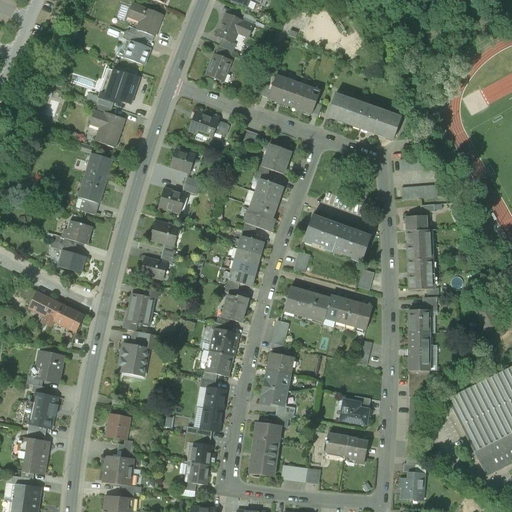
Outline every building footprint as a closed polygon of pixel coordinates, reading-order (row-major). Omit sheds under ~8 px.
[(247,9),(253,11),(256,5),(259,6),(260,4),(261,5),(262,0),(232,0),(232,2),(247,9)] [(137,31),(154,37),(160,21),(161,21),(163,17),(135,6),(131,15),(142,19),(137,31)] [(223,40),(231,44),(231,43),(236,33),(238,34),(249,38),(253,28),(242,23),(242,22),(242,21),(227,15),(217,37),(223,40)] [(242,23),(253,28),(257,20),(245,15),(242,21),(242,22),(242,23)] [(137,30),(134,36),(143,40),(147,41),(152,43),(154,37),(137,31),(137,30)] [(140,46),(143,40),(134,36),(125,33),(122,40),(130,43),(131,42),(140,46)] [(223,40),(220,47),(233,53),(236,45),(234,44),(231,43),(231,44),(223,40)] [(124,59),(144,67),(151,50),(144,47),(140,46),(131,42),(130,43),(124,59)] [(230,58),(233,53),(220,47),(217,53),(230,58)] [(206,77),(221,83),(225,73),(227,74),(232,62),(214,55),(206,77)] [(117,73),(114,72),(108,70),(108,71),(106,70),(102,81),(104,82),(104,83),(109,84),(106,95),(101,94),(99,98),(114,103),(121,106),(122,102),(131,105),(139,80),(118,72),(117,73)] [(268,100),(312,115),(316,104),(320,93),(276,77),(272,88),(268,99),(268,100)] [(104,83),(101,94),(106,95),(109,84),(104,83)] [(262,97),(268,99),(272,88),(266,86),(262,97)] [(327,118),(360,130),(368,107),(335,95),(327,118)] [(114,103),(99,98),(97,104),(99,105),(112,109),(114,103)] [(312,115),(318,117),(322,107),(316,104),(312,115)] [(97,112),(109,116),(110,115),(112,109),(99,105),(97,112)] [(402,119),(368,107),(360,130),(394,142),(402,119)] [(114,148),(116,149),(125,120),(110,115),(109,116),(97,112),(95,111),(90,125),(99,129),(95,142),(114,148)] [(189,132),(198,135),(199,131),(213,137),(214,134),(218,122),(219,121),(195,113),(189,132)] [(214,134),(224,137),(228,125),(218,122),(214,134)] [(237,141),(243,143),(247,131),(241,129),(237,141)] [(212,140),(213,137),(199,131),(198,135),(212,140)] [(243,143),(248,145),(253,133),(247,131),(243,143)] [(258,135),(253,133),(248,145),(254,147),(258,135)] [(407,141),(409,153),(417,152),(416,140),(407,141)] [(271,171),(283,176),(291,153),(270,146),(262,168),(271,171)] [(170,169),(189,175),(193,165),(191,164),(194,155),(187,153),(186,156),(175,152),(170,169)] [(75,210),(96,216),(113,161),(92,154),(89,163),(94,165),(91,174),(88,173),(84,183),(87,184),(83,199),(78,197),(75,210)] [(401,162),(402,173),(425,172),(424,160),(401,162)] [(258,167),(256,172),(269,177),(271,171),(262,168),(258,167)] [(267,182),(269,177),(256,172),(254,178),(260,180),(267,182)] [(186,178),(184,185),(198,189),(201,182),(186,178)] [(260,180),(255,193),(278,201),(283,188),(267,182),(260,180)] [(196,196),(198,189),(184,185),(182,191),(196,196)] [(403,189),(404,201),(443,199),(442,187),(403,189)] [(173,213),(181,215),(186,196),(164,189),(158,207),(173,211),(173,213)] [(255,193),(251,207),(273,215),(278,201),(255,193)] [(272,219),(273,215),(251,207),(248,214),(244,224),(256,228),(270,233),(273,224),(274,220),(272,219)] [(405,218),(406,232),(427,231),(427,217),(405,218)] [(360,264),(361,264),(370,239),(312,218),(303,243),(304,243),(305,241),(333,251),(361,261),(360,264)] [(76,242),(88,246),(93,228),(70,221),(65,239),(76,242)] [(164,244),(174,247),(179,228),(156,222),(151,241),(164,244)] [(244,224),(242,231),(253,235),(256,228),(244,224)] [(251,240),(253,235),(242,231),(240,237),(241,237),(251,240)] [(430,231),(427,231),(406,232),(406,244),(405,244),(406,250),(407,250),(407,273),(407,279),(408,279),(408,292),(427,291),(433,291),(430,231)] [(54,236),(52,242),(74,248),(76,242),(65,239),(54,236)] [(241,237),(238,250),(260,256),(263,243),(251,240),(241,237)] [(73,254),(74,248),(52,242),(50,248),(62,252),(62,251),(73,254)] [(164,244),(162,255),(173,258),(175,251),(173,251),(174,247),(164,244)] [(238,250),(235,260),(257,267),(260,256),(238,250)] [(58,267),(81,274),(86,258),(73,254),(62,251),(62,252),(58,267)] [(293,270),(304,274),(310,257),(299,253),(293,270)] [(171,266),(173,258),(162,255),(160,263),(167,265),(171,266)] [(141,275),(163,280),(167,265),(160,263),(145,259),(141,275)] [(235,260),(232,271),(254,277),(257,267),(235,260)] [(251,288),(254,277),(232,271),(229,281),(229,282),(240,284),(251,288)] [(358,288),(369,292),(374,274),(363,271),(358,288)] [(487,279),(492,290),(509,283),(504,272),(487,279)] [(228,281),(226,287),(238,290),(240,284),(229,282),(229,281),(228,281)] [(236,295),(238,290),(226,287),(225,292),(236,295)] [(21,297),(32,303),(37,293),(26,288),(21,297)] [(324,323),(325,319),(330,300),(290,289),(283,312),(324,323)] [(154,299),(157,300),(159,293),(146,290),(145,297),(154,299)] [(54,322),(62,306),(37,293),(32,303),(29,309),(46,318),(43,324),(51,328),(54,322)] [(132,295),(129,309),(151,313),(154,299),(145,297),(132,295)] [(229,320),(241,324),(248,299),(237,296),(237,298),(228,296),(222,318),(229,320)] [(325,319),(335,322),(342,300),(331,297),(330,300),(325,319)] [(429,312),(442,312),(442,299),(423,299),(423,312),(429,312)] [(335,322),(346,325),(352,303),(342,300),(335,322)] [(372,309),(352,303),(346,325),(366,331),(372,309)] [(84,318),(62,306),(54,322),(76,333),(84,318)] [(476,313),(492,342),(503,336),(487,307),(476,313)] [(148,328),(151,313),(129,309),(127,323),(136,325),(148,328)] [(409,312),(409,334),(430,334),(429,312),(423,312),(409,312)] [(218,317),(216,324),(228,327),(229,320),(222,318),(218,317)] [(277,322),(272,344),(283,347),(288,325),(277,322)] [(123,330),(134,332),(135,332),(136,325),(127,323),(124,323),(123,330)] [(230,327),(228,327),(216,324),(212,323),(211,330),(215,331),(228,334),(230,327)] [(215,331),(210,352),(233,357),(238,336),(228,334),(215,331)] [(153,336),(135,332),(134,332),(132,346),(149,350),(149,351),(151,351),(153,336)] [(409,372),(430,372),(430,334),(409,334),(409,351),(409,356),(409,372)] [(360,342),(358,353),(370,356),(372,345),(360,342)] [(281,353),(283,347),(272,344),(270,350),(281,353)] [(118,373),(132,376),(133,371),(144,373),(149,351),(149,350),(132,346),(123,345),(117,373),(118,373)] [(40,353),(54,355),(55,350),(42,347),(41,347),(40,353)] [(43,381),(59,384),(64,358),(54,355),(40,353),(40,352),(39,354),(43,355),(40,369),(36,368),(33,368),(31,378),(43,381)] [(229,378),(233,357),(210,352),(209,352),(208,353),(204,373),(217,376),(229,378)] [(358,353),(356,359),(368,362),(370,356),(358,353)] [(271,354),(268,371),(290,375),(293,359),(271,354)] [(367,368),(368,362),(356,359),(355,365),(367,368)] [(511,367),(448,399),(447,400),(474,453),(475,453),(511,434),(511,367)] [(287,392),(290,375),(268,371),(264,388),(287,392)] [(430,381),(430,372),(409,372),(409,381),(423,381),(430,381)] [(204,373),(203,379),(216,382),(217,376),(204,373)] [(27,385),(33,386),(42,388),(43,381),(31,378),(28,377),(27,385)] [(214,390),(216,382),(203,379),(201,379),(199,388),(207,389),(207,388),(214,390)] [(47,389),(42,388),(33,386),(32,394),(36,394),(46,396),(47,389)] [(204,408),(204,409),(222,412),(226,392),(214,390),(207,388),(207,389),(206,396),(204,408)] [(284,407),(287,392),(264,388),(261,405),(270,407),(271,405),(277,406),(284,408),(284,407)] [(47,429),(51,430),(54,419),(52,419),(52,417),(52,416),(51,416),(53,406),(56,407),(56,406),(58,398),(46,396),(36,394),(36,395),(38,395),(36,404),(27,402),(23,424),(29,426),(33,426),(46,429),(47,429)] [(368,411),(370,400),(355,397),(354,403),(360,404),(359,409),(368,411)] [(420,428),(422,399),(410,398),(408,442),(420,442),(420,439),(420,428)] [(112,407),(123,409),(125,403),(113,400),(112,407)] [(340,421),(366,426),(368,411),(359,409),(360,404),(354,403),(344,401),(340,421)] [(277,406),(276,418),(289,420),(292,421),(295,409),(284,407),(284,408),(277,406)] [(187,427),(186,434),(195,436),(196,436),(197,429),(200,429),(204,409),(198,408),(195,426),(191,428),(187,427)] [(218,433),(222,412),(204,409),(200,429),(200,430),(212,432),(218,433)] [(120,441),(127,442),(131,419),(119,417),(113,416),(109,415),(105,439),(120,441)] [(287,429),(289,420),(276,418),(274,426),(281,427),(280,428),(287,428),(287,429)] [(257,423),(254,440),(278,443),(280,428),(281,427),(274,426),(257,423)] [(33,426),(32,433),(44,435),(46,429),(33,426)] [(431,428),(420,428),(420,439),(431,440),(431,428)] [(197,429),(196,436),(211,438),(212,432),(200,430),(200,429),(197,429)] [(43,442),(44,435),(32,433),(30,440),(43,442)] [(194,444),(195,436),(186,434),(184,443),(191,444),(191,445),(193,445),(194,444)] [(475,453),(474,453),(486,478),(511,464),(511,434),(475,453)] [(326,453),(345,457),(348,439),(328,435),(327,445),(326,453)] [(210,446),(211,438),(196,436),(195,436),(194,444),(210,446)] [(349,438),(348,439),(345,457),(351,458),(350,461),(355,462),(355,464),(364,466),(368,442),(356,440),(356,439),(349,438)] [(34,475),(43,476),(47,451),(49,451),(50,444),(44,443),(43,442),(30,440),(26,440),(20,439),(20,442),(19,442),(17,452),(28,454),(25,473),(25,474),(34,475)] [(277,453),(278,443),(254,440),(250,474),(273,477),(275,467),(272,467),(274,453),(277,453)] [(127,442),(120,441),(118,451),(135,454),(137,444),(127,442)] [(419,453),(420,442),(408,442),(407,453),(419,453)] [(193,445),(191,464),(210,467),(213,447),(210,446),(194,444),(193,445)] [(134,454),(131,454),(122,452),(121,458),(132,459),(131,460),(133,461),(134,454)] [(106,456),(104,471),(130,474),(131,460),(132,459),(121,458),(106,456)] [(207,486),(210,467),(191,464),(188,483),(196,484),(207,486)] [(415,474),(416,465),(406,465),(404,465),(403,473),(408,473),(415,474)] [(282,479),(300,481),(302,469),(284,467),(282,479)] [(320,472),(308,470),(306,482),(318,484),(320,472)] [(132,474),(130,474),(104,471),(103,484),(123,487),(130,487),(131,487),(132,474)] [(401,501),(419,502),(420,491),(423,491),(424,474),(415,474),(408,473),(408,480),(399,479),(399,489),(402,489),(401,501)] [(32,487),(33,480),(21,479),(20,478),(19,486),(32,487)] [(183,490),(195,492),(196,484),(188,483),(185,482),(183,490)] [(4,500),(5,500),(13,501),(15,485),(6,484),(4,500)] [(15,485),(13,501),(39,505),(41,489),(32,487),(19,486),(15,485)] [(105,496),(104,509),(129,511),(131,511),(133,500),(133,499),(121,498),(105,496)] [(11,511),(13,501),(5,500),(3,511),(11,511)] [(37,511),(39,505),(13,501),(11,511),(37,511)]
